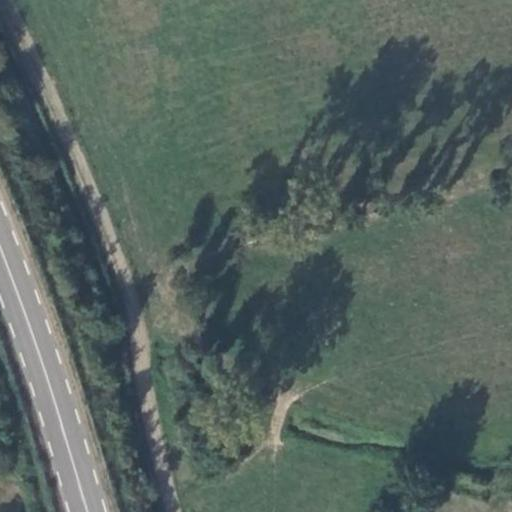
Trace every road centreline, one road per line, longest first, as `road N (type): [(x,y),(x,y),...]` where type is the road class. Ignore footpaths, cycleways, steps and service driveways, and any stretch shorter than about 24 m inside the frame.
road 1 (track): [(174,511),(136,305),(0,1)]
road 2 (secondary): [(93,511),(0,238)]
